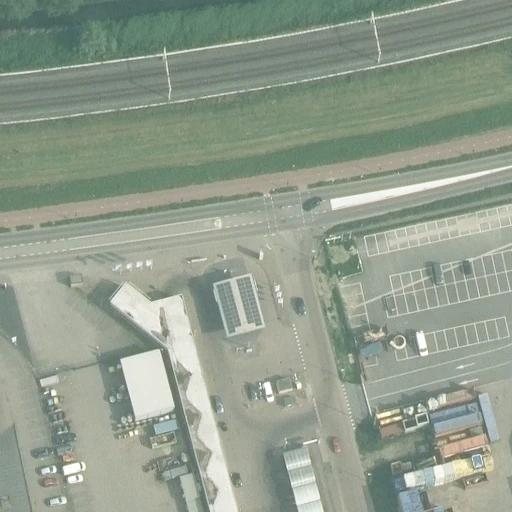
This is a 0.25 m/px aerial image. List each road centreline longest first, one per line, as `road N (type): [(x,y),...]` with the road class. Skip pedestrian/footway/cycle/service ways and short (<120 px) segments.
road 1 (unclassified): [(358,511),(287,212)]
road 2 (secondary): [(0,253),(287,212)]
road 3 (secondary): [(287,212),(511,167)]
